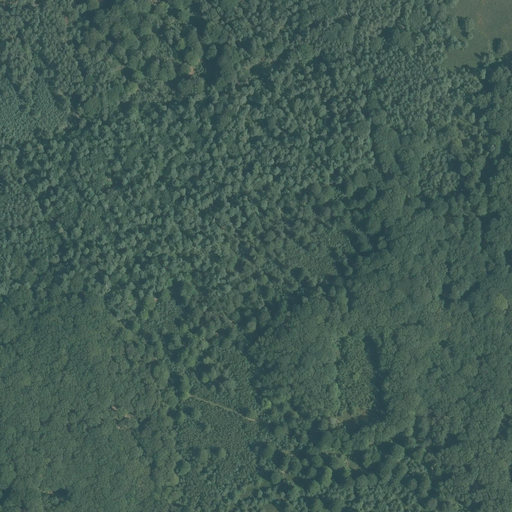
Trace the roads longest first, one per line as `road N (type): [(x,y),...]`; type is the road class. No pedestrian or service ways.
road 1 (track): [(420,421),(394,439),(342,448),(305,441),(110,358),(0,382)]
road 2 (track): [(340,0),(420,421)]
